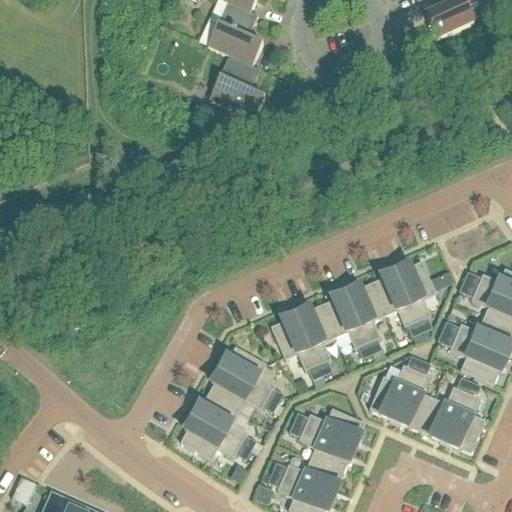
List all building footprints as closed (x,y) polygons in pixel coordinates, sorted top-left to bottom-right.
[(208,0),(227,9),(250,19),(258,0),(208,0)] [(440,0),(446,11),(426,20),(437,45),(474,28),(466,12),(477,7),(474,0),(440,0)] [(511,5),(502,11),(508,26),(511,24),(511,5)] [(208,52),(229,62),(252,72),(263,49),(241,39),(250,19),(227,9),(208,52)] [(243,93),(252,72),(229,62),(210,106),(254,126),(265,103),(243,93)] [(418,328),(422,339),(428,337),(433,335),(429,326),(428,324),(431,322),(429,318),(424,305),(432,302),(436,300),(429,284),(422,268),(412,272),(412,271),(410,268),(400,272),(395,275),(410,311),(415,321),(418,328)] [(371,290),(385,322),(397,317),(398,320),(405,334),(408,333),(410,337),(413,343),(422,339),(418,328),(415,321),(410,311),(395,275),(379,282),(380,286),(371,290)] [(511,278),(505,275),(501,284),(500,285),(498,285),(497,287),(483,281),(482,284),(468,278),(466,283),(463,289),(471,292),(477,295),(483,297),(492,301),(506,307),(511,309),(511,278)] [(368,350),(373,360),(376,359),(383,356),(379,348),(378,346),(381,344),(378,337),(373,327),(385,322),(371,290),(367,291),(363,293),(361,289),(344,296),(361,333),(365,343),(368,350)] [(511,309),(506,307),(492,301),(483,297),(477,295),(471,292),(463,289),(459,298),(473,304),(472,306),(476,308),(486,313),(486,314),(485,316),(486,317),(487,317),(483,326),(497,332),(511,337),(511,309)] [(320,312),(334,344),(348,338),(355,356),(358,354),(363,365),(367,363),(373,360),(368,350),(365,343),(361,333),(344,296),(329,303),(331,307),(320,312)] [(84,329),(75,310),(65,315),(74,334),(84,329)] [(318,371),(323,382),(332,378),(328,367),(331,366),(323,349),(334,344),(320,312),(313,315),(311,312),(310,311),(295,318),(311,354),(315,364),(318,371)] [(311,354),(295,318),(289,321),(279,325),(281,329),(271,334),(274,341),(285,366),(298,360),(305,377),(306,377),(308,376),(312,384),(313,386),(323,382),(318,371),(315,364),(311,354)] [(508,366),(510,367),(511,361),(511,337),(497,332),(483,326),(479,335),(477,335),(476,337),(470,334),(461,331),(460,334),(446,328),(445,332),(442,338),(449,341),(456,344),(462,347),(470,350),(471,351),(485,357),(506,366),(508,366)] [(185,363),(169,398),(186,406),(217,341),(194,330),(180,360),(185,363)] [(503,383),(510,367),(508,366),(506,366),(485,357),(471,351),(470,350),(462,347),(456,344),(449,341),(442,338),(438,348),(444,350),(451,353),(450,356),(465,362),(463,366),(465,367),(461,377),(476,384),(488,388),(495,391),(499,382),(503,383)] [(219,375),(278,410),(284,400),(273,394),(275,391),(259,382),(266,371),(235,353),(224,372),(222,370),(219,375)] [(420,372),(422,366),(412,362),(408,373),(404,372),(398,387),(396,386),(394,386),(394,387),(383,383),(378,395),(369,417),(375,419),(379,421),(378,422),(377,425),(395,432),(396,430),(397,428),(404,409),(411,393),(415,384),(417,378),(420,372)] [(396,430),(395,432),(410,438),(411,436),(412,434),(419,437),(433,405),(431,404),(426,402),(426,400),(427,399),(424,398),(430,383),(427,382),(429,376),(432,370),(422,366),(420,372),(417,378),(415,384),(411,393),(404,409),(397,428),(396,430)] [(273,419),(278,410),(219,375),(217,380),(219,381),(208,401),(238,419),(245,407),(261,416),(263,413),(273,419)] [(470,394),(472,388),(462,384),(457,395),(454,394),(453,395),(447,408),(444,407),(443,409),(437,406),(433,405),(419,437),(429,441),(427,446),(444,454),(445,451),(447,449),(454,430),(461,414),(465,406),(467,399),(470,394)] [(445,451),(444,454),(453,457),(460,460),(462,455),(472,459),(476,449),(485,427),(478,423),(476,423),(476,421),(475,420),(474,420),(480,405),(477,404),(477,403),(482,392),(472,388),(470,394),(467,399),(465,406),(461,414),(454,430),(447,449),(445,451)] [(191,424),(251,458),(256,449),(246,443),(247,440),(232,431),(238,419),(208,401),(201,412),(199,411),(191,424)] [(174,429),(183,410),(166,402),(157,422),(174,429)] [(294,428),(356,455),(358,450),(356,449),(365,430),(332,415),(327,427),(310,420),(309,423),(298,418),(294,428)] [(245,468),(251,458),(191,424),(189,429),(191,430),(180,449),(211,467),(217,455),(233,464),(235,462),(245,468)] [(350,470),(356,455),(294,428),(289,438),(300,443),(299,446),(316,453),(310,466),(343,480),(348,469),(350,470)] [(271,480),(334,507),(340,493),(338,492),(343,480),(310,466),(305,479),(288,472),(287,475),(276,470),(271,480)] [(330,511),(331,511),(334,507),(271,480),(267,490),(278,495),(277,498),(293,505),(290,511),(329,511),(330,511)] [(22,482),(17,493),(24,497),(29,485),(22,482)] [(29,485),(24,497),(31,500),(36,489),(29,485)] [(12,505),(19,508),(24,497),(17,493),(12,505)] [(24,497),(19,508),(26,511),(31,500),(24,497)] [(72,511),(53,503),(48,511),(72,511)]
